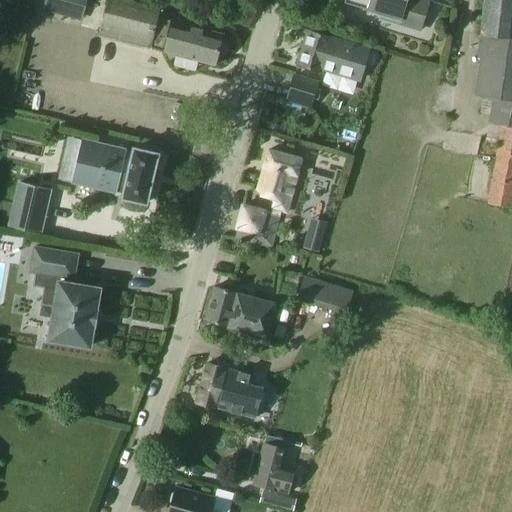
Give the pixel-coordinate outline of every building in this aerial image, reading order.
[(216,63),(224,34),(200,28),(201,23),(158,13),(160,8),(128,0),(107,0),(99,34),(216,63)] [(430,0),(372,0),(369,10),(382,14),(380,20),(420,33),(430,0)] [(511,0),(485,0),(481,34),(511,37),(511,0)] [(309,28),(301,55),(298,63),(322,70),(323,66),(361,78),(371,48),(332,36),(332,35),(309,28)] [(511,61),(480,58),(475,95),(494,98),(489,124),(501,126),(511,128),(511,61)] [(294,73),(285,103),(310,111),(319,81),(294,73)] [(511,208),(511,128),(501,126),(495,160),(487,203),(511,208)] [(134,152),(91,142),(67,136),(57,178),(124,194),(124,197),(147,203),(159,153),(135,148),(134,152)] [(276,193),(272,210),(271,214),(243,206),(234,239),(273,249),(281,218),(280,217),(282,209),(287,210),(302,157),(270,149),(259,188),(276,193)] [(8,226),(41,233),(52,189),(18,181),(8,226)] [(303,250),(318,253),(321,242),(307,238),(303,250)] [(90,345),(100,287),(74,283),(75,278),(76,279),(80,254),(37,246),(33,271),(35,272),(33,286),(44,288),(41,302),(55,304),(50,339),(90,345)] [(281,271),(277,295),(296,298),(300,274),(281,271)] [(353,290),(303,276),(296,301),(346,315),(353,290)] [(275,302),(238,292),(215,285),(206,319),(266,336),(275,302)] [(254,415),(262,388),(249,384),(252,374),(207,362),(197,400),(254,415)] [(293,475),(282,472),(290,439),(266,434),(254,483),(288,491),(293,475)] [(177,486),(169,511),(221,511),(212,509),(215,497),(177,486)] [(262,493),(260,502),(289,510),(291,500),(262,493)]
